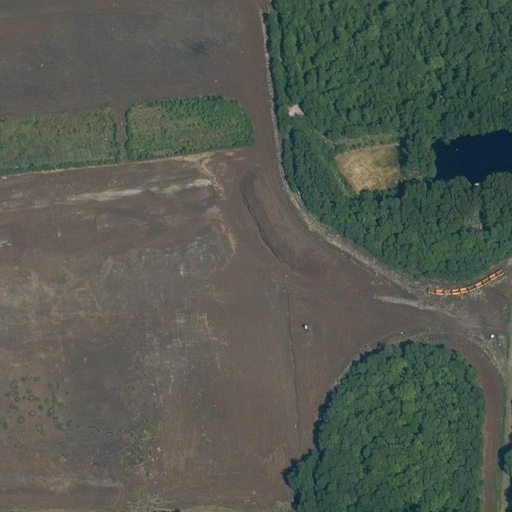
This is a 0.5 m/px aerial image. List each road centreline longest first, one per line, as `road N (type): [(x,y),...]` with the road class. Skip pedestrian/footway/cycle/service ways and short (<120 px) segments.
road 1 (track): [(487,511),(487,362),(467,335),(423,306)]
road 2 (track): [(508,511),(511,331)]
